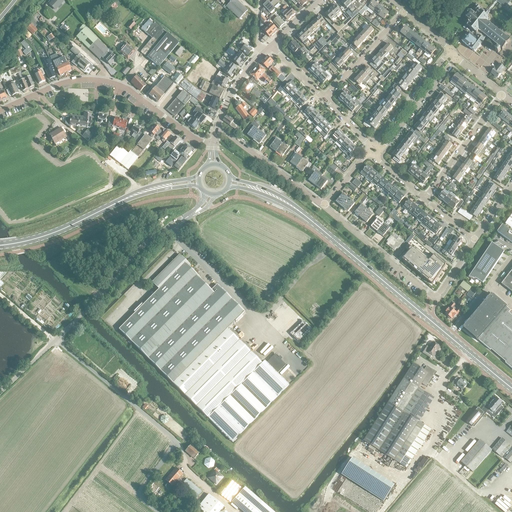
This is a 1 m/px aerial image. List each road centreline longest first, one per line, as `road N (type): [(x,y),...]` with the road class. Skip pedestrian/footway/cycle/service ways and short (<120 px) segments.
road 1 (secondary): [(511,388),(289,204),(229,182)]
road 2 (unclassified): [(0,393),(137,250),(210,194)]
road 3 (residential): [(213,145),(112,82),(67,81),(0,109)]
road 4 (secondary): [(15,243),(130,195),(198,180)]
road 5 (residential): [(430,294),(323,205)]
road 6 (residential): [(424,199),(502,93)]
road 7 (residential): [(323,205),(217,130)]
road 8 (residential): [(450,48),(373,146)]
road 9 (residential): [(379,151),(454,55)]
